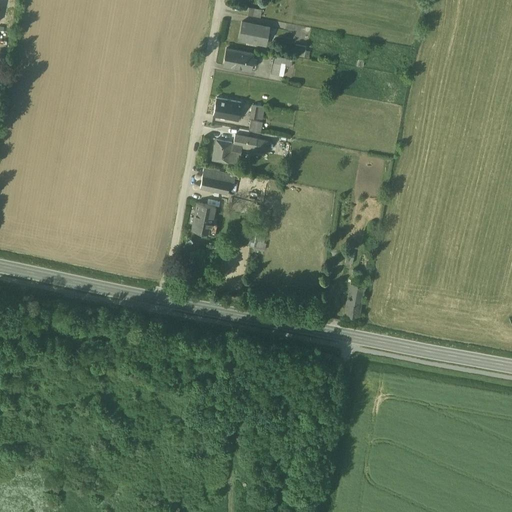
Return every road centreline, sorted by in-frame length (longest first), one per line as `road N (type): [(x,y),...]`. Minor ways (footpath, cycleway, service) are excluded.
road 1 (secondary): [(511,367),(0,268)]
road 2 (unclassified): [(171,271),(220,0)]
